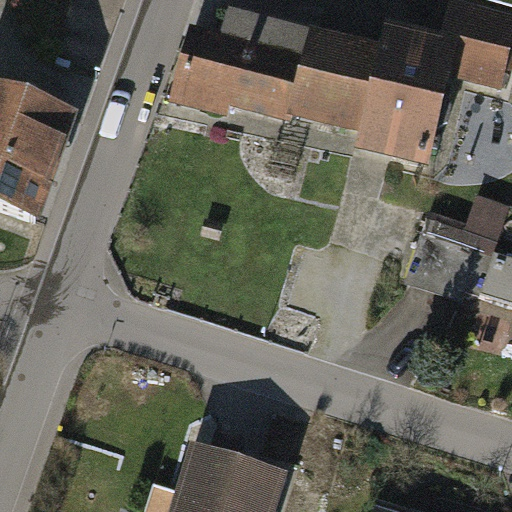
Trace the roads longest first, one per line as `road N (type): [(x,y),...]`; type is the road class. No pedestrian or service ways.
road 1 (residential): [(62,306),(511,448)]
road 2 (residential): [(171,0),(62,306)]
road 3 (residential): [(62,306),(0,484)]
